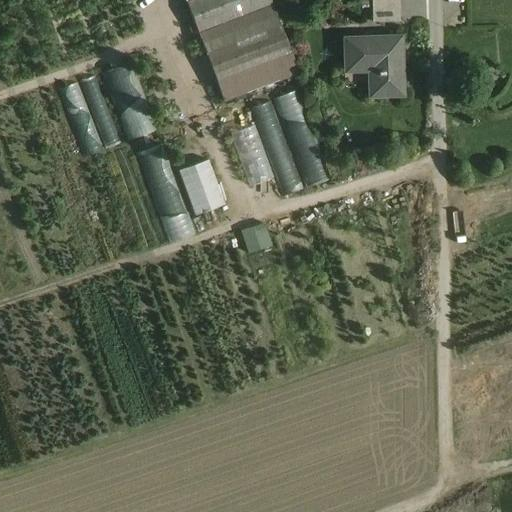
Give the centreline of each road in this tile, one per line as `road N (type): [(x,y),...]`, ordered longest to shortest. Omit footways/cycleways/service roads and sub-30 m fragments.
road 1 (residential): [(433,0),(446,490)]
road 2 (track): [(511,467),(389,511)]
